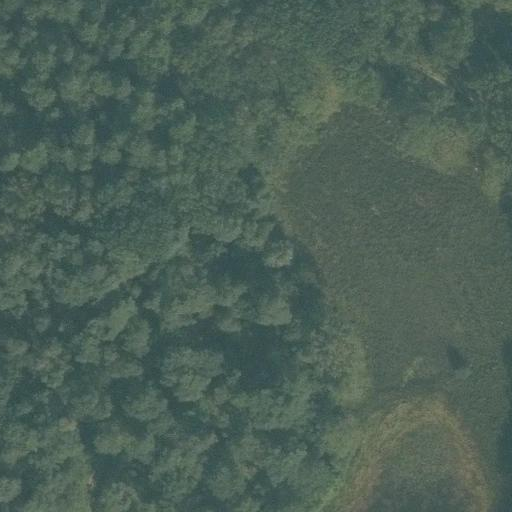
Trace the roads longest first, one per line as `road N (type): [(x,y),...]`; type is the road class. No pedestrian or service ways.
road 1 (track): [(301,5),(248,104),(168,328),(111,431),(80,511)]
road 2 (track): [(511,141),(301,5)]
